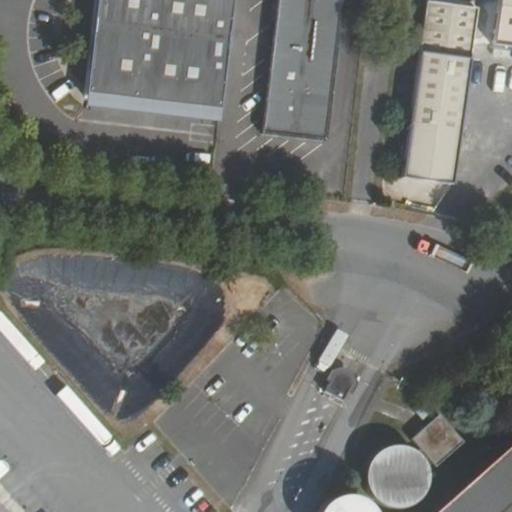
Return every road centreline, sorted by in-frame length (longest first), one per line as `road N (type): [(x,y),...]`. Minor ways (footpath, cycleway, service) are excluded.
road 1 (residential): [(511,308),(441,257),(382,238),(0,186)]
road 2 (unknown): [(189,142),(48,120),(24,103),(0,49)]
road 3 (unknown): [(413,246),(511,106)]
road 4 (unknown): [(254,493),(164,410)]
